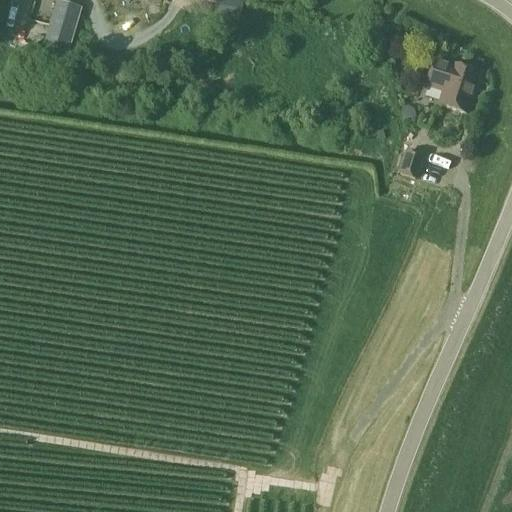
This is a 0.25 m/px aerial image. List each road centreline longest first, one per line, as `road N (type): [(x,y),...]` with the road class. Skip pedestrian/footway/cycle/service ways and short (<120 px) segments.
road 1 (tertiary): [(393,511),(511,215)]
road 2 (track): [(250,474),(328,492),(394,375),(471,310)]
road 3 (track): [(0,436),(250,474),(244,511)]
